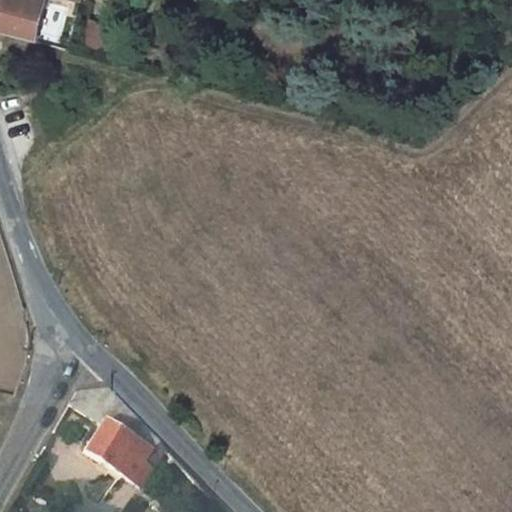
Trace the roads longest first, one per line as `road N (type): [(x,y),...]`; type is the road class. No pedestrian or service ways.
road 1 (residential): [(83,342),(244,511)]
road 2 (residential): [(0,138),(53,306),(83,342)]
road 3 (residential): [(0,495),(83,342)]
